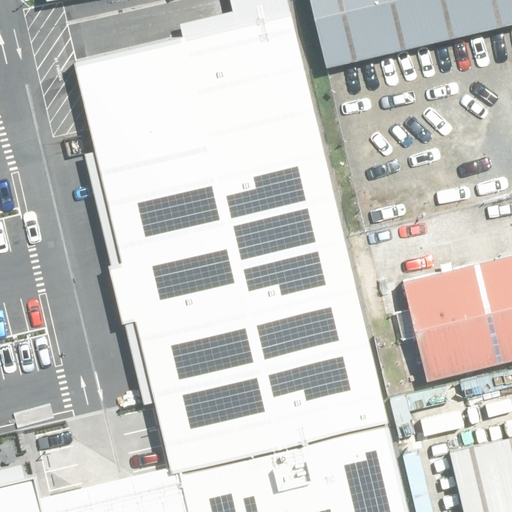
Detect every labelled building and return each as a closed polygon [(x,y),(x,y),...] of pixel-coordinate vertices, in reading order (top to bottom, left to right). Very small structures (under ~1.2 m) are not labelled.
[(423,511),(305,0),(204,0),(72,30),(171,458),(184,455),(197,511),(423,511)] [(511,0),(314,0),(331,66),(511,20),(511,0)] [(398,51),(325,69),(355,189),(428,171),(398,51)] [(511,66),(485,73),(504,157),(511,154),(511,66)] [(511,246),(401,274),(426,372),(511,350),(511,246)] [(511,511),(511,426),(437,445),(453,511),(511,511)] [(0,511),(90,511),(80,467),(42,476),(33,438),(0,446),(0,511)]
